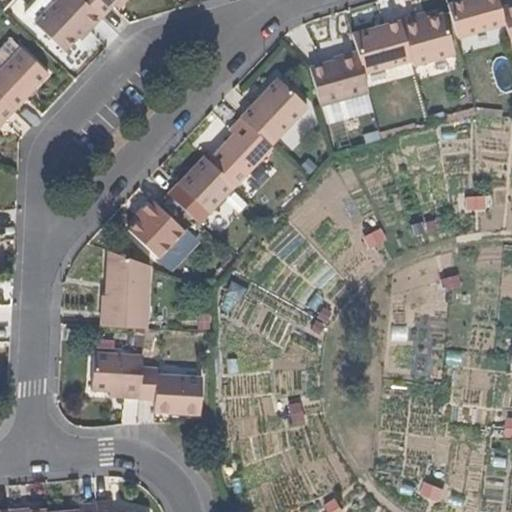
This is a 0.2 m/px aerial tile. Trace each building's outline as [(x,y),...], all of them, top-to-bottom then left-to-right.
[(89,5),(82,0),(56,0),(33,24),(62,51),(75,38),(84,28),(89,32),(102,18),(89,5)] [(102,18),(118,0),(82,0),(89,5),(102,18)] [(499,2),(498,0),(451,0),(446,1),(456,35),(504,22),(499,2)] [(511,40),(511,0),(503,0),(499,2),(504,22),(510,41),(511,40)] [(455,55),(443,11),(418,19),(417,16),(400,21),(412,63),(413,67),(455,55)] [(412,63),(400,21),(351,35),(356,54),(363,76),(412,63)] [(89,32),(84,28),(75,38),(79,43),(89,32)] [(0,96),(15,111),(50,75),(22,48),(0,69),(0,96)] [(363,76),(356,54),(349,55),(360,94),(367,93),(363,76)] [(360,94),(349,55),(308,67),(318,102),(360,94)] [(269,146),(305,106),(278,78),(240,119),(269,146)] [(372,112),(367,93),(360,94),(318,102),(319,106),(325,105),(330,125),(372,112)] [(0,126),(15,111),(0,96),(0,126)] [(475,107),(474,114),(500,117),(501,111),(475,107)] [(235,188),(271,148),(269,146),(240,119),(230,129),(234,134),(208,162),(234,186),(235,188)] [(199,225),(234,186),(208,162),(203,158),(168,196),(199,225)] [(138,221),(130,229),(160,257),(184,232),(150,199),(140,211),(144,215),(138,221)] [(138,221),(144,215),(140,211),(134,217),(138,221)] [(146,328),(148,265),(107,250),(106,293),(101,294),(101,325),(146,328)] [(136,405),(136,362),(85,362),(84,400),(105,400),(120,399),(120,405),(136,405)] [(152,378),(152,373),(140,373),(138,405),(152,405),(152,378)] [(198,414),(198,378),(152,378),(152,405),(151,414),(198,414)] [(111,511),(111,501),(95,503),(95,505),(95,511),(127,511),(128,511),(124,511),(111,511)] [(95,511),(95,505),(95,503),(77,504),(77,511),(95,511)]
